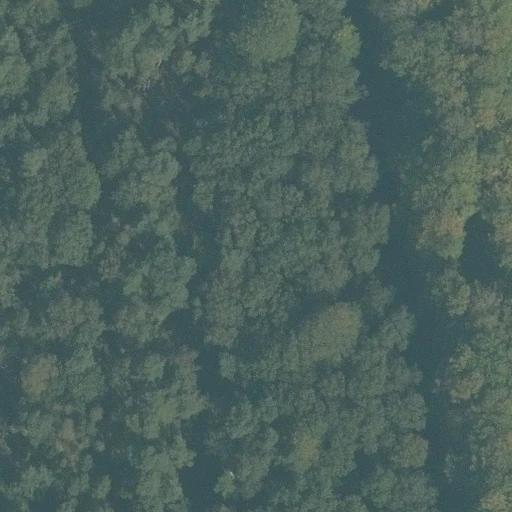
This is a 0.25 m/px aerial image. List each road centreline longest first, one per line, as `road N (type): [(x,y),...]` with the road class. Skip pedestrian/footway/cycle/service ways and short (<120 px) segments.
road 1 (track): [(267,0),(360,511)]
road 2 (tertiary): [(511,419),(435,0)]
